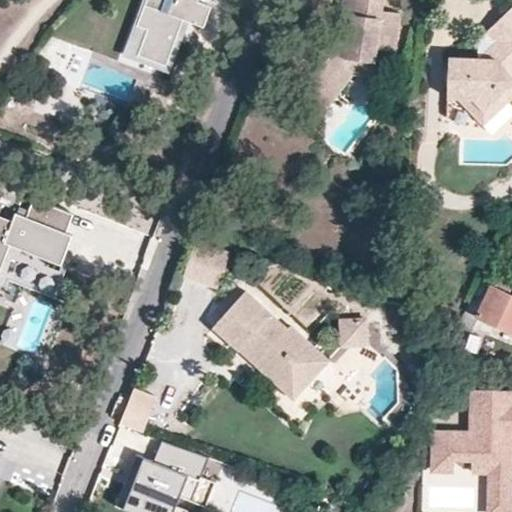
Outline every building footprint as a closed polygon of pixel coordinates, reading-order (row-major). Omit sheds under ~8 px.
[(147,0),(138,29),(148,32),(139,58),(168,67),(176,41),(185,44),(191,25),(205,29),(211,9),(198,5),(199,0),(147,0)] [(314,95),(344,59),(376,62),(378,47),(394,49),(399,12),(382,10),(383,0),(351,0),(347,31),(338,29),(331,29),(319,45),(306,34),(280,66),(298,82),(314,95)] [(351,0),(341,0),(338,29),(347,31),(351,0)] [(148,32),(138,29),(128,61),(175,76),(185,44),(176,41),(168,67),(139,58),(148,32)] [(511,32),(481,61),(498,63),(511,49),(511,32)] [(511,49),(498,63),(481,61),(449,60),(446,99),(460,101),(472,102),(484,111),(500,99),(507,106),(511,100),(511,49)] [(291,91),(317,112),(352,71),(374,74),(376,62),(344,59),(314,95),(298,82),(291,91)] [(507,106),(500,99),(484,111),(472,102),(460,101),(469,114),(482,128),(507,106)] [(50,259),(68,212),(33,198),(26,216),(16,212),(12,221),(0,216),(0,269),(10,243),(16,246),(50,259)] [(73,214),(68,212),(50,259),(61,264),(73,234),(66,232),(73,214)] [(186,277),(220,288),(232,252),(198,242),(186,277)] [(0,287),(16,246),(10,243),(0,269),(0,287)] [(511,294),(509,294),(511,288),(511,287),(498,280),(494,287),(482,281),(459,327),(469,331),(477,316),(499,326),(511,332),(511,294)] [(321,359),(245,291),(215,327),(233,343),(239,336),(246,342),(243,346),(293,390),(321,359)] [(379,320),(348,321),(349,349),(380,348),(379,320)] [(233,343),(240,350),(243,346),(246,342),(239,336),(233,343)] [(134,387),(129,399),(120,424),(142,433),(156,397),(134,387)] [(511,390),(472,390),(471,433),(434,432),(433,461),(454,462),(455,458),(472,459),(472,471),(491,472),(489,511),(510,511),(511,471),(511,470),(511,450),(511,444),(502,444),(502,433),(511,433),(511,390)] [(0,452),(60,468),(68,437),(36,429),(34,435),(11,429),(8,440),(0,438),(0,452)] [(511,444),(511,438),(511,433),(502,433),(502,444),(511,444)] [(208,457),(161,440),(154,460),(137,454),(118,506),(135,511),(190,511),(191,508),(180,504),(182,498),(205,507),(215,481),(201,476),(208,457)] [(454,471),(454,462),(433,461),(433,470),(454,471)]
